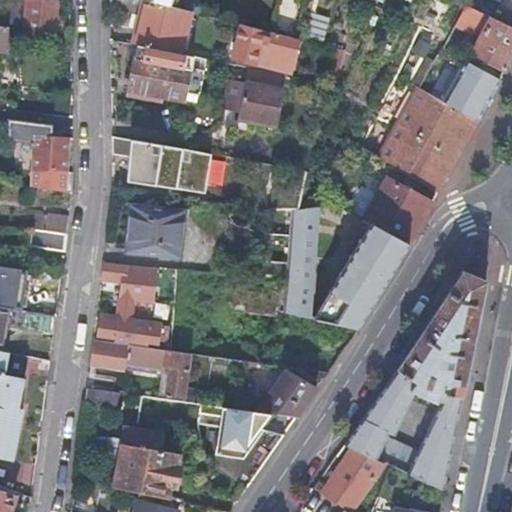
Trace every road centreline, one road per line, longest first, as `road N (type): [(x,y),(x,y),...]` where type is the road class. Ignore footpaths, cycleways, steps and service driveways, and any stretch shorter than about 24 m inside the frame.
road 1 (residential): [(84,0),(86,186),(43,511)]
road 2 (residential): [(431,250),(256,511)]
road 3 (residential): [(511,345),(479,511)]
